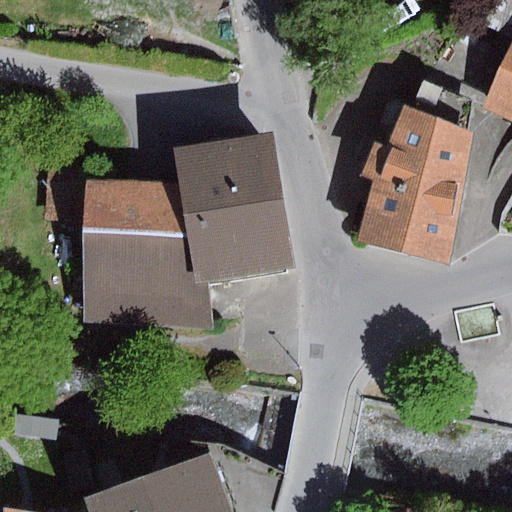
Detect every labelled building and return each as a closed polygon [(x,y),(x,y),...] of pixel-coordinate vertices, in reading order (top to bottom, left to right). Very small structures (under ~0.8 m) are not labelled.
[(511,0),(498,0),(482,24),(511,39),(511,44),(483,109),(511,121),(511,0)] [(473,133),(405,104),(391,150),(376,143),(362,176),(380,184),(363,240),(451,264),(473,133)] [(177,151),(183,185),(201,286),(295,269),(271,134),(177,151)] [(183,185),(85,186),(85,171),(47,168),(44,221),(88,223),(88,326),(203,330),(201,286),(183,185)] [(73,348),(7,338),(4,365),(70,374),(73,348)] [(233,511),(213,453),(87,497),(92,511),(233,511)]
